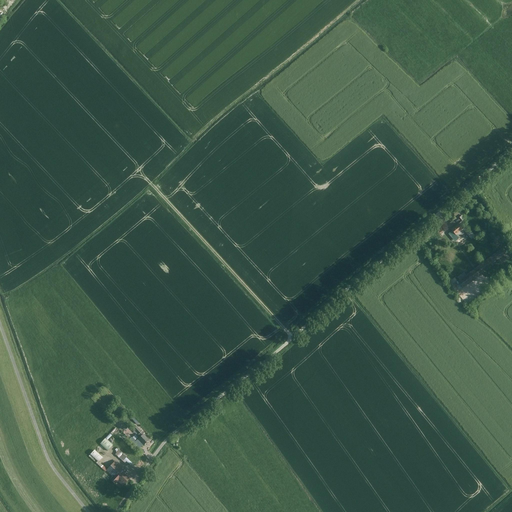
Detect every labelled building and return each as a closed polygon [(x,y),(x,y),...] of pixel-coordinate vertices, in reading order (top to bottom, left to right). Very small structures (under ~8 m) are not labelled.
[(466,232),(458,223),(451,229),(453,231),(450,234),(457,243),(461,240),(459,238),(466,232)] [(458,282),(464,289),(507,257),(501,250),(458,282)] [(151,441),(138,427),(135,430),(141,436),(135,442),(142,450),(151,441)] [(107,451),(113,446),(106,439),(101,445),(107,451)] [(99,461),(104,457),(96,449),(92,453),(99,461)] [(129,471),(116,459),(106,470),(114,477),(111,480),(116,485),(119,481),(124,485),(129,480),(125,476),(129,471)]
